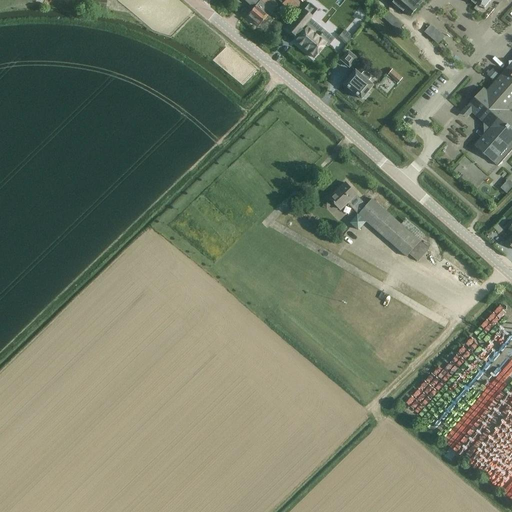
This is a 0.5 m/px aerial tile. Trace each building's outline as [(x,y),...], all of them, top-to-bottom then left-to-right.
[(105,12),(105,11),(106,0),(76,0),(76,6),(92,9),(92,10),(105,12)] [(245,0),(245,1),(249,5),(250,6),(253,8),(246,16),(258,27),(267,15),(272,10),(260,0),(259,0),(245,0)] [(271,0),(260,0),(272,10),(277,4),(271,0)] [(285,0),(281,4),(291,14),(294,12),(301,4),(296,0),(285,0)] [(390,0),(410,16),(418,8),(417,7),(423,0),(424,0),(423,0),(471,0),(479,6),(484,0),(390,0)] [(299,15),(287,29),(288,29),(294,34),(295,33),(299,37),(296,40),(294,42),(306,52),(313,58),(324,44),(327,46),(333,39),(310,19),(308,17),(302,12),(299,15)] [(430,24),(424,32),(438,44),(444,36),(430,24)] [(344,30),(342,33),(351,41),(354,38),(344,30)] [(350,67),(357,58),(348,51),(341,60),(350,67)] [(467,107),(462,113),(467,118),(472,112),(486,124),(487,132),(485,133),(475,145),(494,162),(498,166),(511,150),(511,137),(508,133),(511,128),(511,123),(507,119),(511,114),(511,113),(509,110),(511,106),(511,62),(501,75),(487,91),(483,88),(467,107)] [(362,75),(356,70),(345,84),(362,99),(374,85),(369,81),(371,78),(371,75),(367,72),(364,72),(362,75)] [(492,70),(486,77),(493,82),(498,75),(492,70)] [(395,87),(400,82),(389,73),(384,78),(395,87)] [(367,205),(358,195),(346,182),(329,198),(341,210),(348,203),(358,215),(406,257),(409,254),(418,261),(429,249),(421,241),(373,199),(367,205)]
